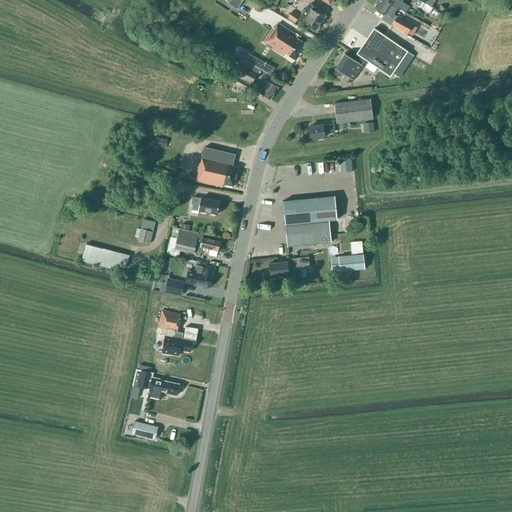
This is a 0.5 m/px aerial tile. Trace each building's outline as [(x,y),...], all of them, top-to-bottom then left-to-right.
[(237,10),(243,0),(230,0),(228,4),(237,10)] [(393,14),(397,8),(384,0),(379,0),(375,8),(385,14),(381,20),(391,26),(391,25),(408,34),(412,25),(393,14)] [(384,0),(397,8),(406,13),(409,7),(401,2),(402,0),(384,0)] [(277,5),(270,2),(267,7),(274,11),(277,5)] [(315,8),(310,4),(305,11),(303,10),(300,13),(303,14),(299,20),(305,24),(315,31),(326,14),(316,8),(315,8)] [(295,23),(299,16),(292,11),(288,18),(295,23)] [(296,35),(278,23),(274,29),(273,28),(263,42),(285,57),(286,54),(295,60),(306,45),(301,42),(303,38),(300,35),(298,40),(294,39),(296,35)] [(390,77),(407,52),(374,29),(356,53),(355,53),(351,58),(344,54),(335,69),(336,70),(334,75),(335,74),(340,76),(341,73),(353,81),(363,66),(361,65),(365,60),(390,77)] [(274,68),(250,55),(246,62),(270,76),(274,68)] [(248,91),(259,70),(239,59),(228,81),(248,91)] [(278,88),(267,80),(263,86),(259,84),(255,90),(270,100),(278,88)] [(337,123),(372,119),(370,99),(334,104),(337,123)] [(374,122),(364,123),(365,132),(375,131),(374,122)] [(331,131),(330,124),(323,125),(309,127),(310,140),(324,138),(324,132),(331,131)] [(157,137),(156,146),(166,147),(167,138),(157,137)] [(232,166),(235,155),(204,147),(201,163),(199,163),(195,181),(222,187),(223,184),(233,187),(238,167),(232,166)] [(340,158),(340,171),(352,170),(352,158),(340,158)] [(201,199),(192,197),(191,204),(193,204),(191,210),(217,215),(218,213),(219,213),(219,209),(218,209),(220,202),(201,198),(201,199)] [(287,247),(331,242),(328,219),(338,218),(335,197),(283,202),(287,247)] [(150,244),(155,223),(144,220),(141,230),(139,238),(138,241),(150,244)] [(194,252),(199,254),(200,250),(207,252),(207,249),(218,251),(220,242),(202,238),(203,235),(173,228),(166,254),(179,257),(180,250),(194,253),(194,252)] [(352,254),(362,253),(361,242),(351,243),(352,254)] [(126,269),(129,256),(86,244),(81,261),(117,271),(118,267),(126,269)] [(340,271),(364,269),(363,254),(338,257),(340,271)] [(271,283),(295,281),(294,270),(309,268),(308,257),(281,260),(281,263),(269,264),(271,283)] [(209,288),(213,270),(196,266),(194,273),(182,270),(181,278),(186,279),(186,282),(192,284),(209,288)] [(185,283),(186,282),(186,279),(181,278),(180,281),(169,279),(167,286),(182,289),(184,282),(185,283)] [(177,332),(180,314),(162,311),(158,329),(168,331),(166,337),(169,338),(168,344),(174,345),(174,349),(190,352),(192,341),(175,338),(176,332),(177,332)] [(183,338),(193,340),(192,341),(192,344),(195,345),(198,329),(186,327),(183,338)] [(160,381),(151,379),(153,373),(136,370),(133,385),(149,389),(148,396),(161,399),(162,393),(177,396),(179,385),(160,380),(160,381)] [(155,440),(159,427),(134,421),(131,434),(155,440)]
